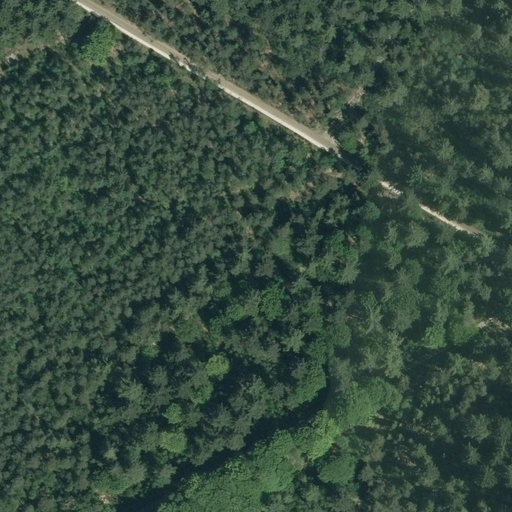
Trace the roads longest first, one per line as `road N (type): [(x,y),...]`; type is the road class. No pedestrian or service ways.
road 1 (track): [(511,252),(84,0)]
road 2 (track): [(511,307),(142,511)]
